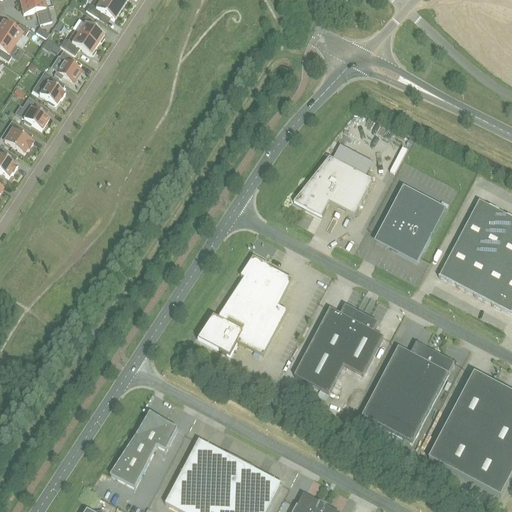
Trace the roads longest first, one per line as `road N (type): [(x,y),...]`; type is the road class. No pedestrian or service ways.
road 1 (unclassified): [(233,211),(511,358)]
road 2 (unclassified): [(400,511),(131,368)]
road 3 (residential): [(151,0),(0,232)]
road 4 (unclassified): [(233,211),(290,128),(356,58)]
road 5 (unclassified): [(131,368),(233,211)]
road 6 (unclassified): [(37,511),(131,368)]
road 7 (unclassified): [(511,135),(363,61)]
road 8 (unclassified): [(511,97),(406,10)]
